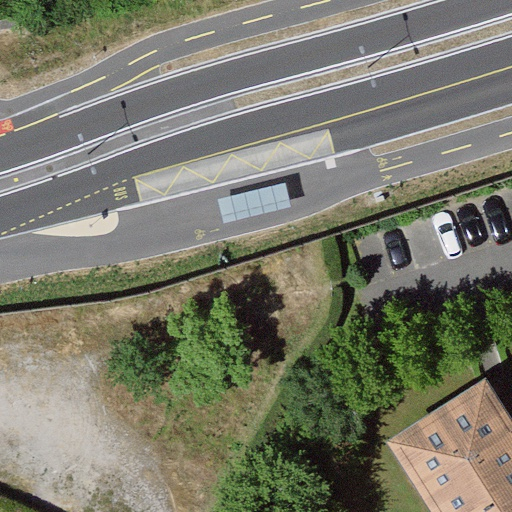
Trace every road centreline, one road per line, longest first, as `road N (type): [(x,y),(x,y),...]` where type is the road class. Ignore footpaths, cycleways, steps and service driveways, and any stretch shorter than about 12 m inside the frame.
road 1 (primary): [(0,217),(511,66)]
road 2 (primary): [(505,0),(224,76),(0,157)]
